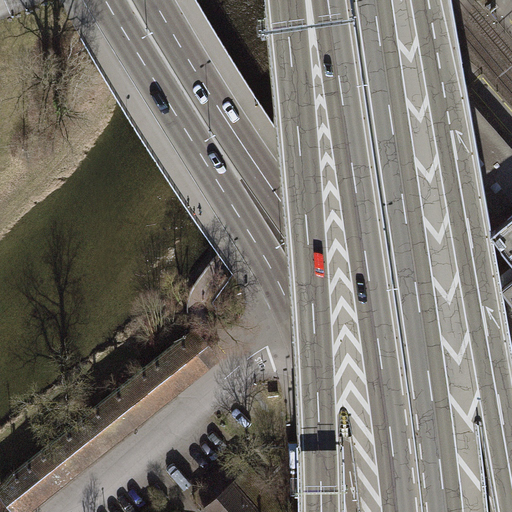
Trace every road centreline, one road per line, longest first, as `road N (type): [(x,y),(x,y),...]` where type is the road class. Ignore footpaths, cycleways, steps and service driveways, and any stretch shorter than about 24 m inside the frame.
road 1 (motorway): [(326,0),(398,511)]
road 2 (motorway): [(446,511),(375,0)]
road 3 (motorway): [(292,0),(321,511)]
road 4 (motorway): [(511,477),(424,0)]
road 5 (primary): [(103,0),(300,327)]
road 6 (unclassified): [(300,327),(68,511)]
road 7 (primary): [(282,199),(154,0)]
road 8 (primary): [(420,389),(282,199)]
road 9 (residential): [(511,378),(387,202)]
road 10 (tertiary): [(420,389),(379,265),(387,202)]
road 11 (primary): [(300,327),(330,421),(342,511)]
road 12 (tertiary): [(401,103),(334,182),(282,199)]
road 13 (primary): [(511,509),(420,389)]
